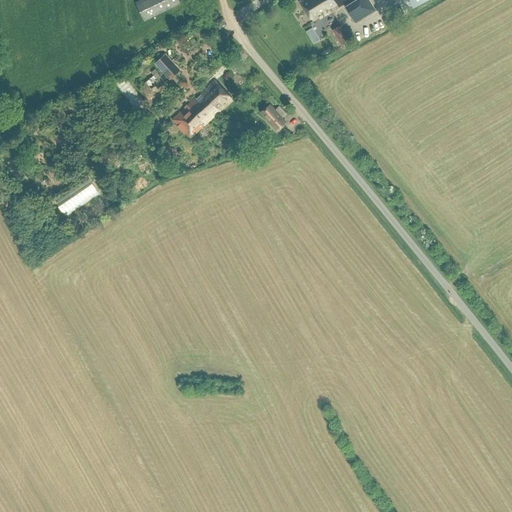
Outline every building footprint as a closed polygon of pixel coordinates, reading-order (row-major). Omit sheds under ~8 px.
[(179,0),(140,0),(136,2),(145,21),(181,3),(179,0)] [(300,0),(312,20),(319,16),(320,18),(332,11),(330,8),(337,4),(339,7),(350,0),(300,0)] [(368,0),(356,0),(346,6),(355,22),(375,10),(368,0)] [(401,0),(408,11),(427,0),(401,0)] [(384,25),(393,24),(392,16),(384,16),(384,25)] [(350,40),(341,24),(332,30),(341,45),(350,40)] [(203,29),(214,42),(219,38),(208,25),(203,29)] [(223,40),(215,47),(221,53),(229,46),(223,40)] [(156,63),(161,69),(170,80),(181,70),(166,54),(156,63)] [(224,68),(228,73),(237,65),(232,60),(224,68)] [(123,79),(137,103),(148,96),(134,72),(123,79)] [(215,80),(203,92),(220,110),(219,111),(233,98),(215,80)] [(203,92),(187,106),(205,125),(219,111),(220,110),(203,92)] [(286,123),(270,104),(261,112),(277,131),(286,123)] [(191,138),(205,125),(187,106),(173,120),(191,138)] [(101,177),(68,200),(73,207),(75,205),(79,210),(109,188),(101,177)]
